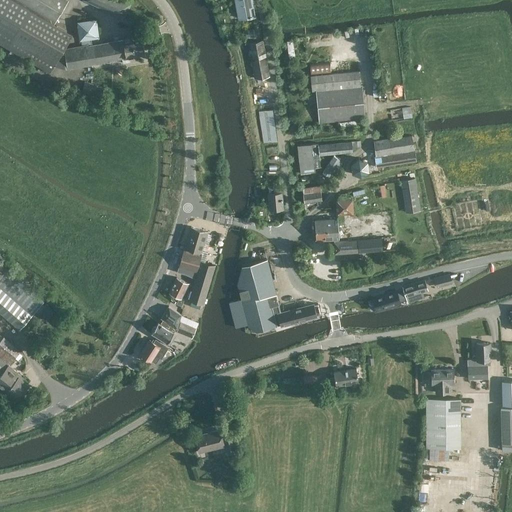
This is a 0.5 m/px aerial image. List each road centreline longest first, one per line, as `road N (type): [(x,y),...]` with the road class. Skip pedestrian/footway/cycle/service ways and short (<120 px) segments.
road 1 (unclassified): [(0,479),(66,460),(204,384),(339,342)]
road 2 (tertiary): [(184,204),(166,265),(116,363),(66,403),(0,435)]
road 3 (unclassified): [(278,240),(288,223),(286,186),(259,0)]
road 4 (tertiary): [(184,204),(184,76),(174,24),(157,0)]
road 5 (unclassified): [(331,298),(511,256)]
road 6 (unclassified): [(511,303),(339,342)]
